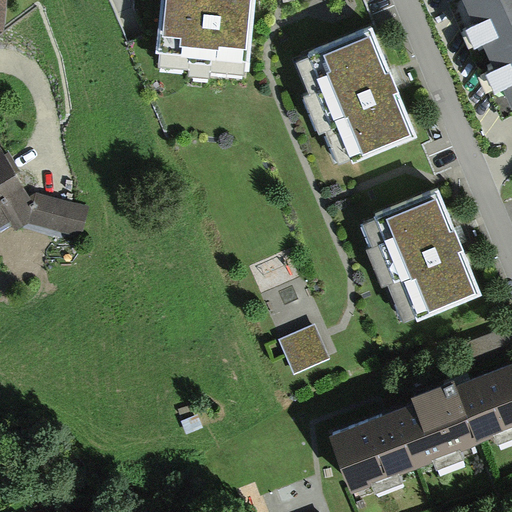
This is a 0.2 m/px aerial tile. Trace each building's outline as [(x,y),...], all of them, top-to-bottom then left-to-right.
[(254,0),(164,0),(159,52),(162,52),(161,63),(191,66),(190,72),(209,74),(210,67),(248,70),(254,0)] [(511,0),(452,0),(504,115),(511,111),(511,0)] [(374,25),(308,51),(348,152),(414,127),(374,25)] [(0,141),(0,226),(10,221),(16,231),(28,223),(80,236),(88,205),(37,192),(31,196),(0,141)] [(437,185),(374,212),(417,311),(479,284),(437,185)] [(314,322),(279,336),(293,371),(328,357),(314,322)] [(511,360),(331,426),(351,481),(511,422),(511,360)]
